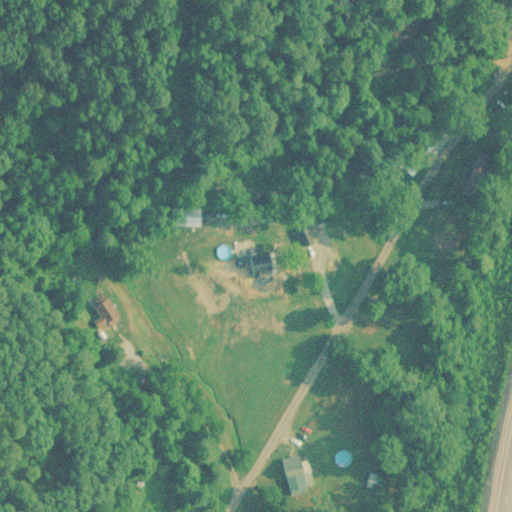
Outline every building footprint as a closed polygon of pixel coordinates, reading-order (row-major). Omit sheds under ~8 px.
[(390,47),(420,18),(409,7),(379,36),(390,47)] [(410,175),(434,146),(416,132),(392,161),(410,175)] [(388,188),(401,170),(392,164),(380,182),(388,188)] [(165,224),(197,224),(197,206),(165,206),(165,224)] [(294,229),(298,242),(307,239),(302,225),(294,229)] [(116,314),(105,294),(90,303),(101,323),(116,314)] [(305,458),(298,460),(296,453),(275,459),(285,494),(313,486),(305,458)]
